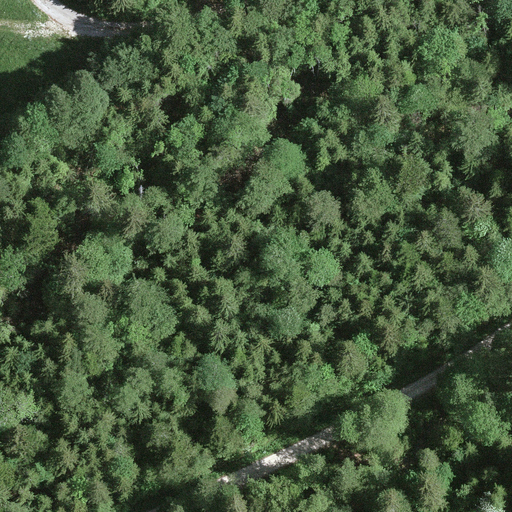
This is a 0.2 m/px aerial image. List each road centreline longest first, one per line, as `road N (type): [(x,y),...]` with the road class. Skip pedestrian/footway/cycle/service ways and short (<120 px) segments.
road 1 (unclassified): [(153,511),(511,291)]
road 2 (track): [(8,0),(77,22),(126,27),(248,0)]
